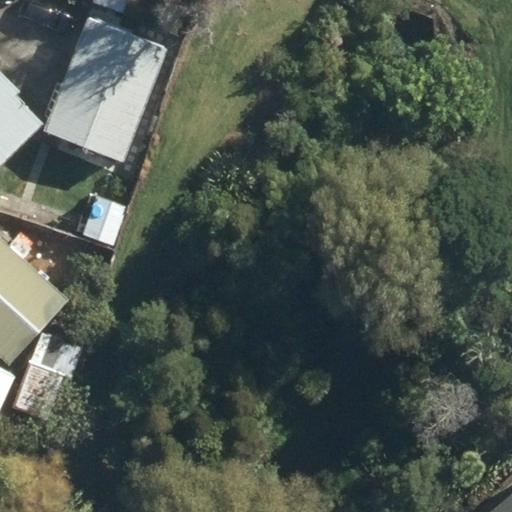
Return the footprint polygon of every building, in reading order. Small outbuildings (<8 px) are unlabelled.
[(97,0),(125,12),(130,0),(97,0)] [(44,131),(123,161),(167,48),(89,17),(44,131)] [(0,163),(41,122),(13,93),(19,87),(0,68),(0,163)] [(79,235),(104,244),(116,208),(91,198),(79,235)] [(0,355),(8,362),(66,298),(0,237),(0,355)] [(7,407),(38,419),(55,374),(63,377),(72,352),(34,337),(7,407)] [(511,511),(511,484),(479,511),(511,511)]
